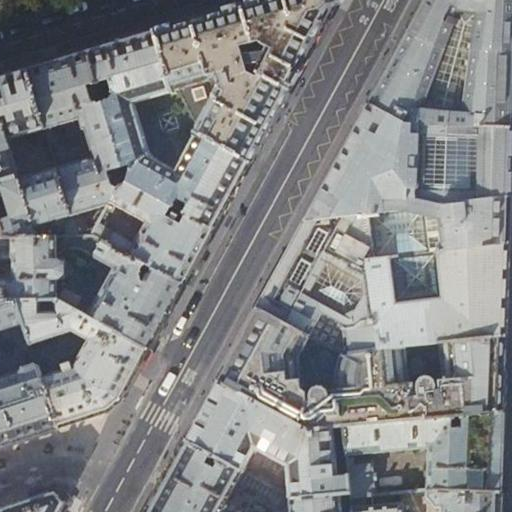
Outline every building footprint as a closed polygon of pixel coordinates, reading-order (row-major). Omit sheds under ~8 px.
[(254,0),(192,19),(154,30),(183,128),(250,163),(335,5),(338,4),(342,1),(342,0),(254,0)] [(280,264),(257,307),(344,354),(505,336),(506,308),(508,263),(510,219),(511,166),(511,152),(511,0),(424,0),(344,147),(315,200),(302,225),(280,264)] [(126,38),(87,50),(123,169),(126,176),(122,179),(127,182),(181,211),(187,215),(214,230),(232,196),(250,163),(183,128),(154,30),(126,38)] [(54,60),(27,68),(45,129),(50,144),(51,144),(53,144),(55,142),(56,141),(56,139),(52,127),(80,119),(83,128),(84,130),(86,130),(94,157),(57,168),(78,236),(91,236),(97,225),(109,203),(117,188),(112,185),(108,172),(123,169),(87,50),(54,60)] [(0,75),(0,219),(6,237),(36,237),(34,227),(64,218),(66,236),(78,236),(57,168),(20,179),(8,139),(45,129),(27,68),(0,75)] [(118,187),(117,188),(109,203),(146,223),(134,245),(97,225),(91,236),(183,286),(191,271),(199,257),(207,242),(214,230),(187,215),(181,224),(176,221),(181,211),(127,182),(118,187)] [(0,278),(0,299),(16,300),(57,300),(57,279),(65,279),(65,259),(57,259),(57,253),(61,253),(65,249),(79,249),(115,269),(89,318),(148,350),(165,319),(183,286),(91,236),(78,236),(66,236),(36,237),(6,237),(0,237),(0,258),(13,258),(14,279),(0,278)] [(0,446),(19,440),(57,428),(41,378),(38,368),(37,368),(33,365),(23,368),(22,373),(0,379),(0,329),(23,322),(16,300),(0,299),(0,446)] [(57,300),(16,300),(23,322),(31,346),(72,332),(88,341),(74,367),(73,368),(71,363),(61,366),(63,371),(41,378),(57,428),(109,411),(120,402),(131,381),(142,361),(148,350),(89,318),(57,300)] [(505,336),(344,354),(257,307),(237,343),(217,380),(309,429),(334,427),(345,426),(503,411),(504,375),(505,336)] [(338,475),(334,427),(309,429),(217,380),(203,407),(185,440),(244,471),(256,449),(287,466),(289,495),(294,498),(341,494),(351,493),(349,474),(338,475)] [(501,449),(503,411),(345,426),(347,454),(417,448),(429,448),(428,490),(500,492),(501,449)] [(221,511),(244,471),(185,440),(183,444),(164,479),(145,511),(221,511)] [(349,474),(351,493),(352,498),(363,497),(376,496),(373,460),(348,462),(349,474)] [(498,511),(500,492),(428,490),(427,490),(427,496),(435,507),(440,508),(439,511),(498,511)] [(0,509),(0,511),(60,511),(65,503),(55,491),(20,503),(0,509)] [(341,511),(341,494),(294,498),(289,495),(282,491),(277,500),(283,502),(289,499),(290,511),(341,511)] [(364,508),(363,497),(352,498),(352,511),(401,511),(401,504),(364,508)]
